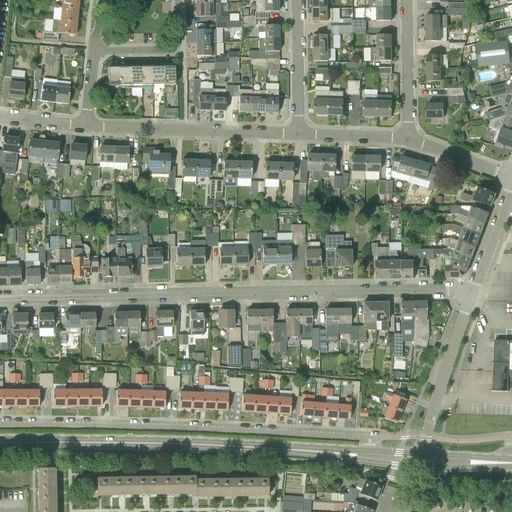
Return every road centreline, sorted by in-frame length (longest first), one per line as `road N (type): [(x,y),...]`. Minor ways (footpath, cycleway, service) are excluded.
road 1 (unclassified): [(0,298),(471,289)]
road 2 (residential): [(372,450),(353,436),(0,424)]
road 3 (tertiary): [(322,452),(0,443)]
road 4 (residential): [(299,135),(87,127)]
road 5 (tertiary): [(322,452),(406,467),(511,463)]
road 6 (unclassified): [(419,453),(471,289)]
road 7 (residential): [(407,140),(406,0)]
road 8 (residential): [(299,135),(297,0)]
road 9 (residential): [(94,50),(172,48),(177,0)]
